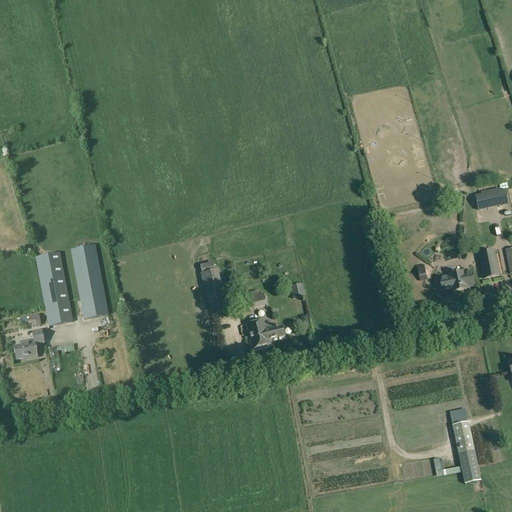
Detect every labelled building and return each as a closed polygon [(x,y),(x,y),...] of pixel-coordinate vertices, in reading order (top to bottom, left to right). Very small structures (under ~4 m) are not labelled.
[(505,191),(476,197),(479,211),(508,205),(505,191)] [(71,251),(84,321),(108,316),(95,246),(71,251)] [(479,254),(484,279),(500,276),(495,251),(479,254)] [(36,258),(49,327),(73,323),(60,254),(36,258)] [(421,281),(427,280),(424,265),(417,267),(421,281)] [(224,300),(217,270),(201,274),(208,304),(224,300)] [(466,272),(448,276),(439,278),(443,294),(451,293),(469,289),(469,288),(475,287),(472,271),(466,273),(466,272)] [(305,297),(302,285),(291,288),(293,299),(305,297)] [(264,294),(259,295),(258,291),(244,294),(245,299),(241,300),(244,311),(267,305),(264,294)] [(41,326),(38,315),(29,317),(32,328),(41,326)] [(247,325),(253,349),(271,345),(270,341),(285,337),(283,327),(273,329),(272,324),(266,326),(265,320),(247,325)] [(16,361),(30,358),(30,360),(37,359),(35,346),(44,345),(41,331),(32,333),(33,341),(30,341),(29,336),(23,337),(24,342),(20,343),(21,347),(14,348),(16,361)] [(468,423),(453,426),(465,485),(481,481),(468,423)]
